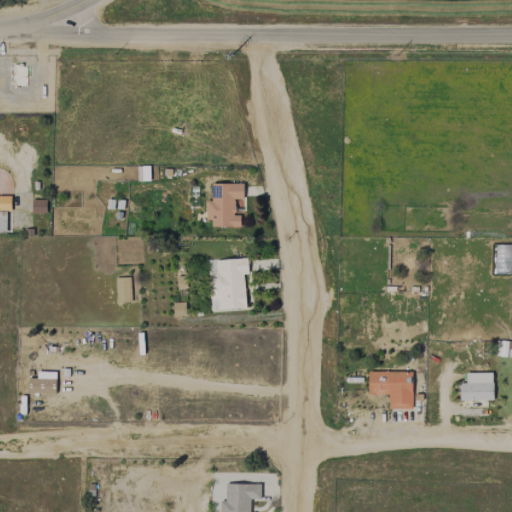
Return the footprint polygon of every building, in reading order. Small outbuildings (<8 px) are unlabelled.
[(148,166),(136,166),(137,181),(149,180),(148,166)] [(242,184),(210,183),(210,200),(206,200),(205,218),(211,218),(211,226),(239,227),(239,215),(234,215),(234,199),(242,199),(242,184)] [(0,232),(5,233),(5,211),(10,211),(10,196),(0,196),(0,232)] [(32,213),(45,213),(45,200),(31,200),(32,213)] [(244,308),(243,274),(247,274),(246,258),(208,260),(210,310),(244,308)] [(116,302),(130,301),(129,277),(115,278),(116,302)] [(185,316),(184,302),(172,303),(173,316),(185,316)] [(511,357),(511,341),(497,341),(497,356),(511,357)] [(26,393),(54,394),(55,372),(36,371),(36,377),(27,377),(26,393)] [(411,372),(367,371),(367,394),(388,394),(388,409),(411,409),(411,372)] [(492,400),(492,373),(465,373),(465,383),(458,383),(459,400),(492,400)] [(259,484),(225,484),(225,501),(219,501),(219,511),(218,511),(211,511),(249,511),(249,499),(259,499),(259,484)]
